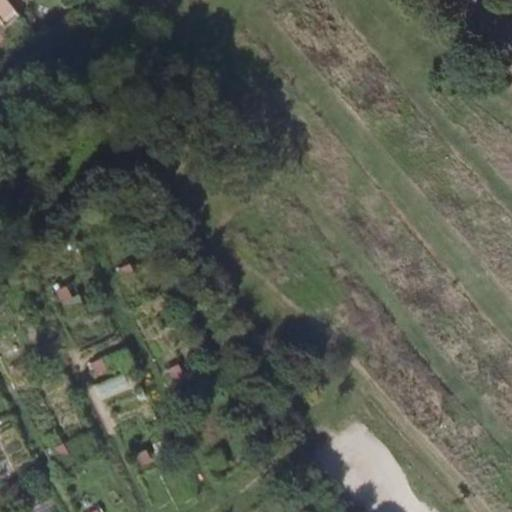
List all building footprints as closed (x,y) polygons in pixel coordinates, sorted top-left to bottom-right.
[(0,0),(0,30),(0,31),(15,17),(0,0)] [(128,272),(119,277),(124,288),(134,284),(128,272)] [(66,294),(56,298),(62,310),(72,306),(66,294)] [(100,366),(91,370),(96,382),(106,378),(100,366)] [(22,372),(12,377),(18,389),(28,384),(22,372)] [(177,372),(168,377),(173,388),(183,384),(177,372)] [(63,450),(53,455),(59,466),(69,462),(63,450)] [(144,456),(135,461),(141,473),(150,468),(144,456)] [(218,460),(209,464),(215,476),(224,471),(218,460)] [(17,490),(7,495),(13,506),(23,502),(17,490)]
